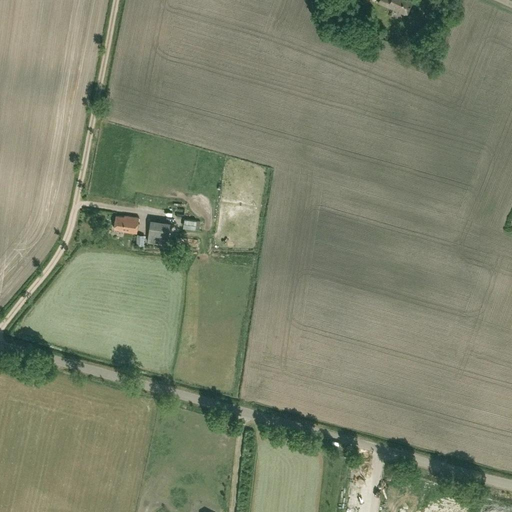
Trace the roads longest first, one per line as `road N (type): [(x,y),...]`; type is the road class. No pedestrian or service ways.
road 1 (unclassified): [(511,486),(0,345)]
road 2 (track): [(0,329),(69,229),(115,0)]
